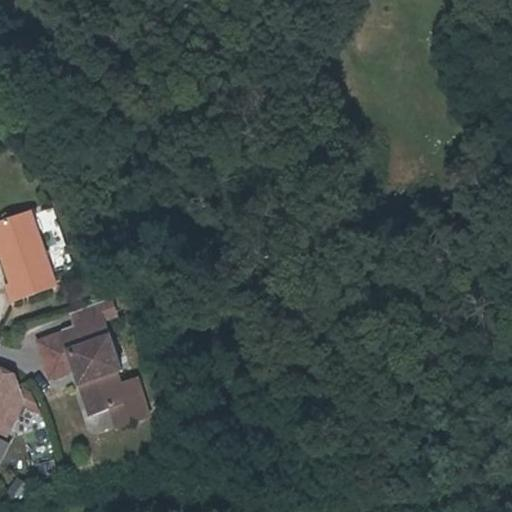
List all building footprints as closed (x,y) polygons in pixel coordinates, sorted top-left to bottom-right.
[(51,20),(45,8),(29,17),(36,29),(51,20)] [(52,290),(26,215),(0,223),(0,268),(6,287),(0,288),(6,306),(52,290)] [(48,381),(72,372),(78,371),(83,386),(78,388),(89,420),(125,407),(115,377),(120,375),(100,320),(60,334),(61,337),(36,346),(48,381)] [(78,371),(72,372),(78,388),(83,386),(78,371)] [(0,374),(0,416),(1,414),(12,418),(21,403),(12,380),(0,374)] [(1,414),(0,416),(0,436),(2,438),(11,418),(1,414)]
